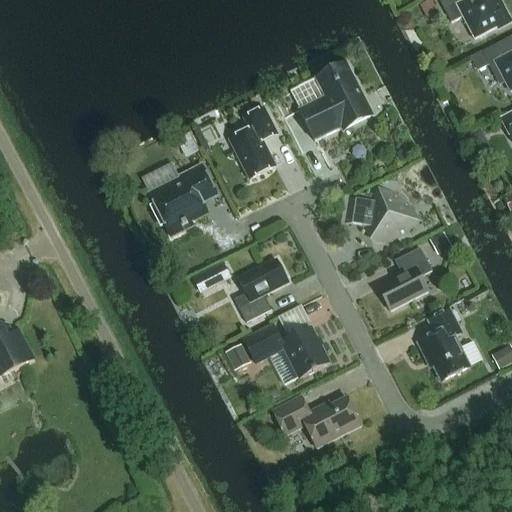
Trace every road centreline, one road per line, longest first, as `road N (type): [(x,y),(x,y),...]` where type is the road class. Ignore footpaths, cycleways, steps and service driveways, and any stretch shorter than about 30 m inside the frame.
road 1 (unclassified): [(198,511),(0,135)]
road 2 (residential): [(511,392),(447,424),(420,427),(402,417),(292,208)]
